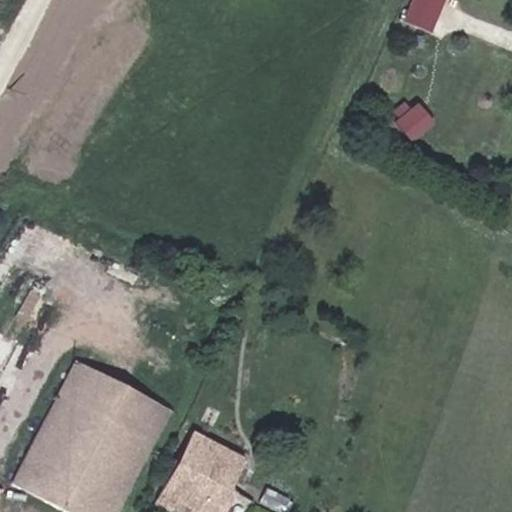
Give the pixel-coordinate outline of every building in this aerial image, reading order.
[(408,0),(401,20),(432,30),(442,0),(408,0)] [(411,100),(389,122),(409,141),(431,119),(411,100)] [(128,304),(140,284),(113,270),(102,289),(128,304)] [(177,369),(203,327),(150,295),(124,338),(177,369)] [(0,402),(11,408),(45,347),(0,321),(0,402)] [(61,511),(111,511),(166,414),(78,363),(10,483),(61,511)] [(186,436),(155,494),(183,509),(187,511),(221,511),(229,498),(239,502),(255,474),(186,436)] [(181,511),(183,509),(155,494),(145,511),(181,511)]
